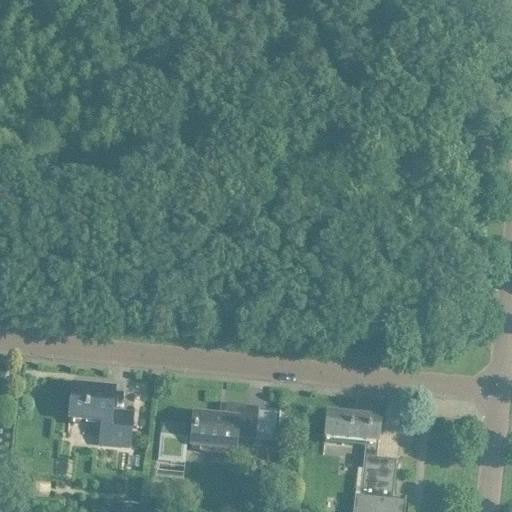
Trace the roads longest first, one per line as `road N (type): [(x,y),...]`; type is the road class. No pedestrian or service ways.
road 1 (residential): [(501,389),(0,344)]
road 2 (residential): [(487,511),(501,389)]
